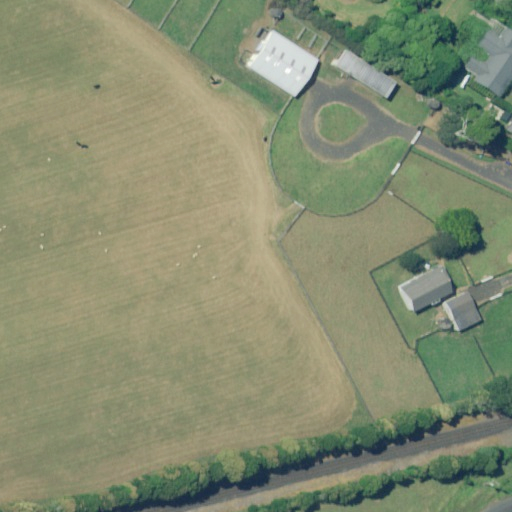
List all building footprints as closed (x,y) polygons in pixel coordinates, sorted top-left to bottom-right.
[(482,31),(471,49),(488,59),(483,67),(466,57),(458,70),(471,77),(468,81),(496,98),(508,79),(511,81),(511,34),(502,28),(495,39),(482,31)] [(313,61),(268,32),(245,69),(290,98),(313,61)] [(391,82),(341,51),(330,68),(380,99),(391,82)] [(511,114),(502,130),(511,136),(511,114)] [(408,313),(425,305),(426,308),(436,303),(435,300),(447,295),(435,269),(396,288),(408,313)] [(475,321),(461,295),(442,305),(455,331),(475,321)]
